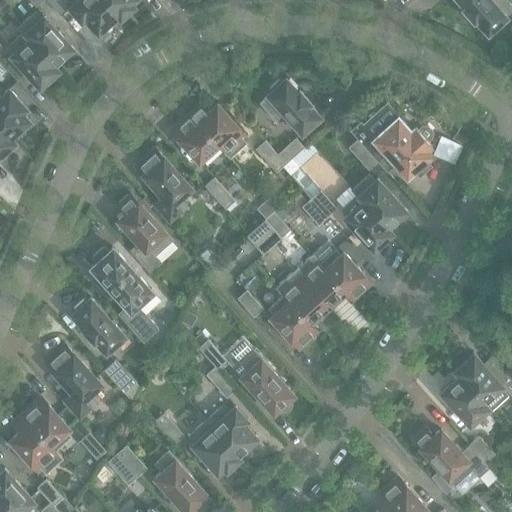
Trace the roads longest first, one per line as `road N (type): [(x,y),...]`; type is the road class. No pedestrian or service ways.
road 1 (residential): [(273,511),(380,374),(453,250),(511,126)]
road 2 (residential): [(0,320),(75,151),(104,105),(160,58),(237,26)]
road 3 (residential): [(237,26),(300,23),(378,37),(449,69),(511,117)]
